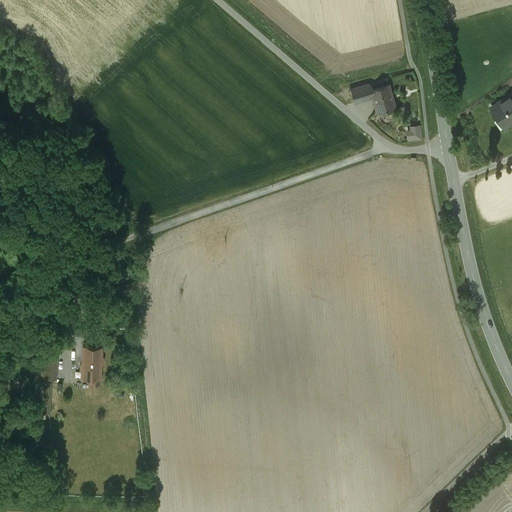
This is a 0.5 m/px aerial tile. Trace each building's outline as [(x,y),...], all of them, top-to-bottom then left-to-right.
[(373,97),(370,89),(369,84),(352,89),(355,102),(373,97)] [(370,89),(373,97),(378,113),(396,107),(389,84),(370,89)] [(511,93),(491,108),(497,118),(500,116),(507,127),(511,123),(511,93)] [(407,131),(408,140),(422,139),(421,125),(411,126),(412,131),(407,131)] [(51,378),(53,345),(43,344),(42,377),(51,378)] [(101,357),(102,348),(84,347),(82,378),(91,378),(90,384),(99,385),(100,378),(101,378),(102,364),(103,364),(104,357),(101,357)] [(50,412),(51,382),(43,382),(43,392),(40,392),(39,412),(50,412)]
